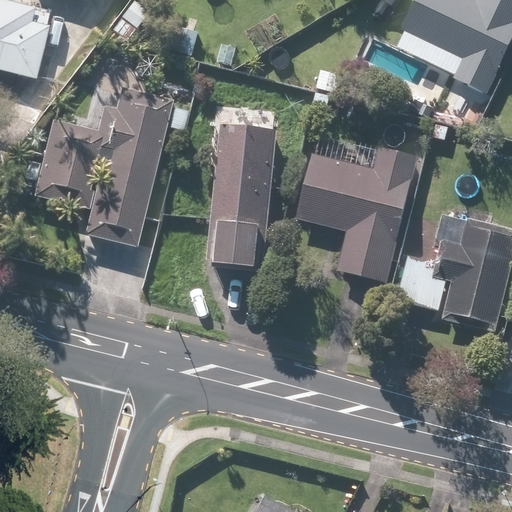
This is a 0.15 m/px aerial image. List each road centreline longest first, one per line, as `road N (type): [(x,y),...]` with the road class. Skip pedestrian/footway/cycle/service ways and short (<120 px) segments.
road 1 (secondary): [(157,365),(511,456)]
road 2 (tertiary): [(83,511),(118,355)]
road 3 (tertiary): [(157,365),(125,490),(110,511)]
road 4 (secondary): [(0,323),(118,355)]
